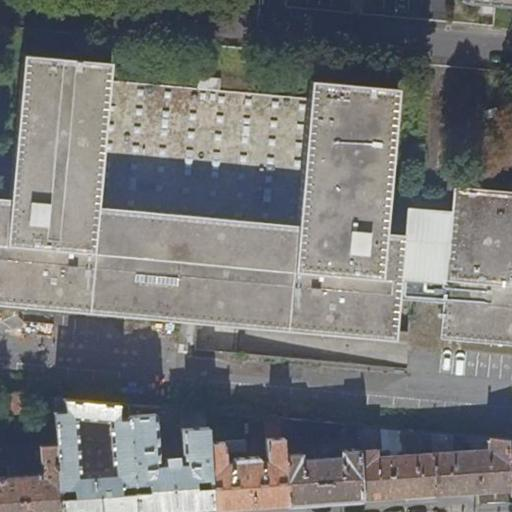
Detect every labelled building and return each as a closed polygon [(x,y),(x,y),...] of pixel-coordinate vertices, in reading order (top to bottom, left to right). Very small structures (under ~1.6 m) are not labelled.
[(115,79),(114,61),(25,56),(0,230),(0,305),(511,347),(511,191),(456,189),(453,213),(410,209),(407,234),(392,232),(401,92),(313,86),(311,99),(115,79)] [(22,395),(8,394),(7,413),(20,414),(22,395)] [(56,443),(59,488),(72,488),(72,497),(59,498),(59,511),(137,511),(136,492),(123,493),(122,484),(135,483),(131,418),(118,419),(118,404),(117,404),(65,399),(65,410),(54,410),(56,443)] [(205,411),(179,409),(181,424),(206,422),(205,411)] [(136,492),(137,511),(193,511),(211,511),(212,511),(207,442),(206,426),(181,428),(184,464),(177,465),(176,463),(165,464),(165,465),(159,466),(154,415),(131,416),(131,418),(135,483),(149,483),(149,491),(136,492)] [(207,442),(212,511),(286,505),(283,453),(282,428),(281,418),(263,417),(266,460),(261,461),(259,456),(233,458),(231,462),(224,463),(224,452),(240,451),(245,446),(244,440),(207,442)] [(281,418),(282,428),(298,429),(297,434),(338,438),(338,423),(281,418)] [(359,449),(359,450),(376,449),(376,436),(389,436),(389,428),(357,425),(359,449)] [(435,453),(438,495),(479,492),(480,503),(511,501),(511,490),(509,448),(508,438),(476,436),(477,441),(471,441),(472,451),(435,453)] [(0,446),(0,511),(59,511),(59,498),(59,489),(56,443),(39,444),(40,463),(43,467),(38,471),(39,473),(17,475),(15,446),(0,446)] [(283,453),(286,505),(363,500),(359,450),(359,449),(339,450),(339,455),(302,458),(301,452),(283,453)] [(359,450),(363,500),(438,495),(435,453),(434,453),(377,457),(376,449),(359,450)]
